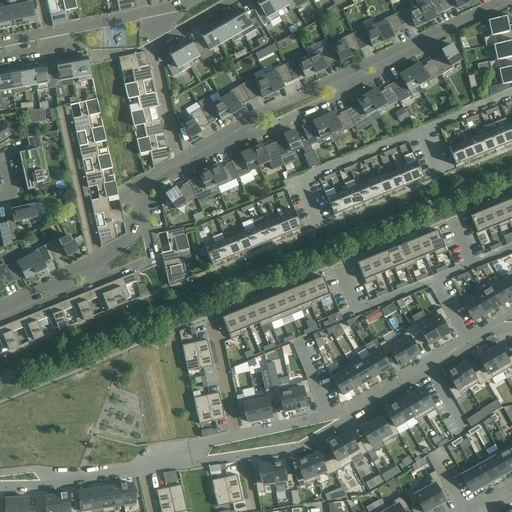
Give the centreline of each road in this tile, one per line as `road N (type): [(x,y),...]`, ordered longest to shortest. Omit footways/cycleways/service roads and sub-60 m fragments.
road 1 (residential): [(176,171),(337,97),(508,0)]
road 2 (residential): [(171,454),(350,414)]
road 3 (residential): [(423,131),(300,179),(318,222)]
road 4 (residential): [(64,109),(98,265)]
road 5 (residential): [(140,465),(0,481)]
road 6 (residential): [(466,340),(350,414)]
